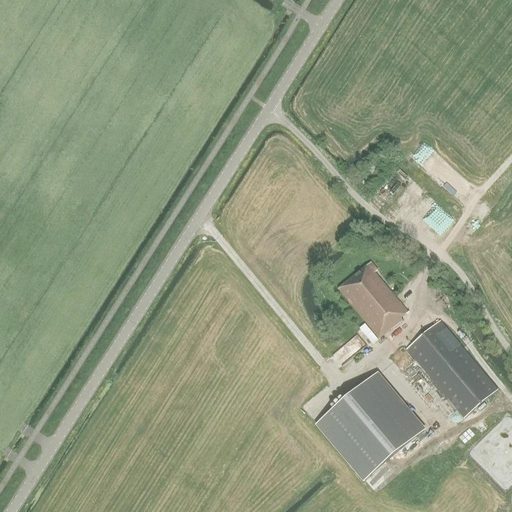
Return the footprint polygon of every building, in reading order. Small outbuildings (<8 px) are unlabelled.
[(483,209),(491,213),(494,209),(485,204),(483,209)] [(473,238),(486,221),(477,214),(464,231),(473,238)] [(379,339),(402,320),(401,319),(408,313),(375,273),(378,271),(371,263),(338,290),(379,339)] [(408,349),(466,418),(497,391),(440,322),(408,349)] [(353,342),(359,347),(357,349),(360,352),(367,344),(358,336),(353,342)] [(317,425),(364,482),(424,432),(377,375),(317,425)]
